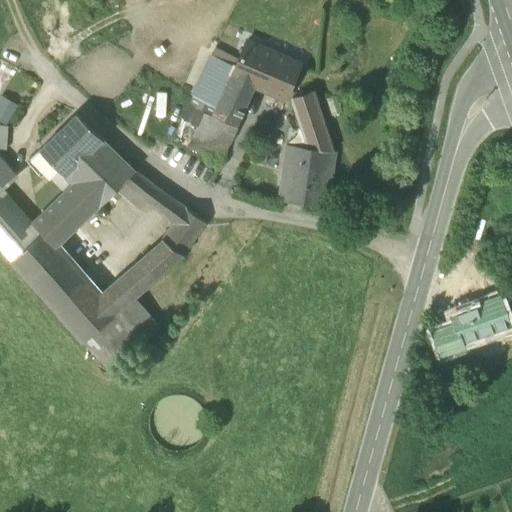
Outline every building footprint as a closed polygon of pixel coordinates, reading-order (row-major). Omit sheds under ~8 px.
[(247,38),(234,66),(260,77),(255,87),(287,101),(303,64),(247,38)] [(199,127),(198,126),(194,134),(228,149),(238,126),(212,115),(234,66),(212,56),(194,98),(209,105),(199,127)] [(238,126),(255,87),(260,77),(234,66),(212,115),(238,126)] [(308,148),(331,151),(313,93),(292,99),(308,148)] [(0,98),(0,122),(6,126),(18,106),(2,96),(0,98)] [(342,114),(337,96),(326,100),(331,117),(342,114)] [(198,126),(199,127),(209,105),(194,98),(184,120),(198,126)] [(54,166),(65,177),(103,141),(76,115),(40,150),(54,166)] [(0,149),(6,151),(9,128),(0,126),(0,149)] [(187,150),(221,165),(228,149),(194,134),(187,150)] [(65,177),(74,187),(95,208),(97,210),(116,191),(126,182),(136,173),(103,141),(65,177)] [(287,145),(285,159),(303,161),(302,175),(331,179),(334,158),(335,151),(331,151),(308,148),(287,145)] [(31,159),(45,175),(54,166),(40,150),(31,159)] [(0,211),(8,204),(0,193),(0,190),(3,188),(17,176),(0,156),(0,211)] [(327,207),(331,179),(302,175),(303,161),(285,159),(279,200),(327,207)] [(54,166),(45,175),(65,195),(74,187),(65,177),(54,166)] [(150,202),(151,201),(158,191),(136,173),(126,182),(150,202)] [(142,213),(150,202),(126,182),(116,191),(142,213)] [(43,232),(55,245),(79,223),(95,208),(74,187),(65,195),(34,222),(43,232)] [(0,211),(0,248),(11,261),(43,232),(34,222),(14,200),(3,188),(0,190),(0,193),(8,204),(0,211)] [(178,204),(158,191),(151,201),(178,220),(185,209),(178,204)] [(178,220),(162,241),(183,256),(205,223),(185,209),(178,220)] [(100,296),(124,275),(79,223),(55,245),(100,296)] [(11,261),(83,343),(116,315),(100,296),(55,245),(43,232),(11,261)] [(183,256),(162,241),(124,275),(100,296),(116,315),(135,298),(159,277),(183,256)] [(135,298),(116,315),(83,343),(107,372),(158,327),(135,298)] [(464,346),(463,344),(456,324),(455,325),(434,332),(442,354),(464,346)] [(172,453),(175,454),(180,454),(186,453),(191,451),(196,447),(201,442),(203,438),(206,429),(207,424),(206,418),(205,415),(202,409),(198,404),(194,400),(187,397),(182,396),(177,395),(171,396),(166,398),(161,400),(156,404),(153,409),(150,414),(148,420),(148,427),(149,433),(151,438),(154,442),(157,446),(162,450),(167,452),(172,453)]
